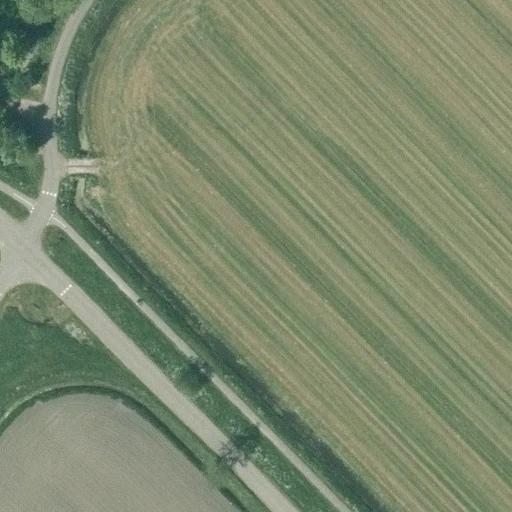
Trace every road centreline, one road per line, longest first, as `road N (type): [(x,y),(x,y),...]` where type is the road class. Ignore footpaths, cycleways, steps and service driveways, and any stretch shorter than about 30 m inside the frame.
road 1 (tertiary): [(24,250),(283,511)]
road 2 (unclassified): [(24,250),(44,212),(44,114),(67,26),(84,0)]
